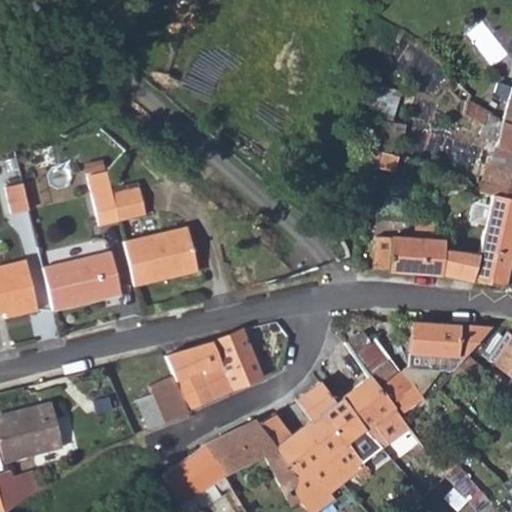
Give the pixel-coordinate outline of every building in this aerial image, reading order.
[(478,125),(481,105),(471,96),(461,87),(455,79),(445,88),(462,108),(458,116),(478,125)] [(511,89),(501,87),(500,93),(506,94),(499,120),(511,125),(511,89)] [(476,137),(494,139),(499,120),(481,105),(478,125),(476,137)] [(479,183),(478,188),(490,193),(511,200),(511,125),(499,120),(494,139),(488,162),(482,184),(479,183)] [(403,129),(370,122),(365,152),(385,157),(388,142),(400,144),(403,129)] [(466,180),(473,181),(479,183),(482,184),(488,162),(473,162),(466,180)] [(105,173),(86,178),(98,228),(117,223),(111,197),(105,173)] [(28,205),(23,179),(5,182),(11,209),(28,205)] [(138,190),(111,197),(117,223),(144,217),(138,190)] [(511,200),(490,193),(476,252),(471,278),(469,282),(502,286),(511,239),(511,200)] [(386,269),(386,271),(439,275),(469,282),(471,278),(476,252),(438,249),(438,243),(427,242),(431,225),(424,225),(410,224),(405,240),(374,238),(373,267),(386,269)] [(122,244),(133,289),(196,274),(185,229),(122,244)] [(110,253),(41,269),(50,313),(120,296),(110,253)] [(22,261),(0,266),(0,314),(1,315),(2,320),(34,313),(22,261)] [(441,371),(452,371),(464,357),(488,328),(408,322),(406,367),(396,374),(374,389),(395,416),(418,399),(418,397),(428,385),(441,371)] [(362,331),(343,345),(366,378),(386,362),(362,331)] [(218,366),(229,393),(259,380),(239,332),(209,344),(218,366)] [(504,332),(485,360),(511,379),(511,337),(508,335),(504,332)] [(209,344),(163,359),(171,379),(172,382),(218,366),(209,344)] [(452,371),(447,376),(454,383),(467,382),(478,369),(464,357),(452,371)] [(396,374),(386,362),(366,378),(374,389),(396,374)] [(184,411),(229,393),(228,392),(218,366),(172,382),(184,411)] [(370,443),(371,444),(378,451),(378,452),(406,430),(400,422),(395,416),(374,389),(366,378),(339,400),(361,430),(370,443)] [(147,429),(186,415),(184,411),(172,382),(171,379),(146,388),(149,397),(135,402),(147,429)] [(298,429),(337,483),(338,484),(352,474),(353,477),(354,479),(356,481),(358,481),(360,481),(363,480),(365,479),(366,477),(366,472),(364,469),(363,468),(360,467),(359,466),(378,451),(371,444),(370,443),(361,430),(339,400),(333,404),(318,383),(293,401),(307,418),(298,429)] [(0,418),(0,448),(4,462),(63,447),(52,405),(0,418)] [(325,494),(337,483),(298,429),(290,438),(271,417),(257,427),(292,477),(293,479),(291,485),(295,501),(299,506),(303,511),(315,511),(330,498),(325,494)] [(292,477),(257,427),(253,422),(203,447),(223,477),(261,454),(280,485),(292,477)] [(178,507),(223,477),(203,447),(201,449),(161,478),(178,507)] [(486,496),(454,462),(440,475),(472,511),(486,496)] [(423,495),(432,483),(418,468),(406,479),(423,495)] [(7,474),(0,476),(0,511),(15,504),(34,491),(30,475),(10,481),(7,474)] [(443,511),(471,511),(472,511),(440,475),(432,483),(423,495),(419,500),(425,505),(432,499),(443,511)] [(199,511),(197,508),(227,485),(223,477),(178,507),(180,511),(199,511)] [(292,505),(295,501),(291,485),(293,479),(292,477),(280,485),(292,505)]
